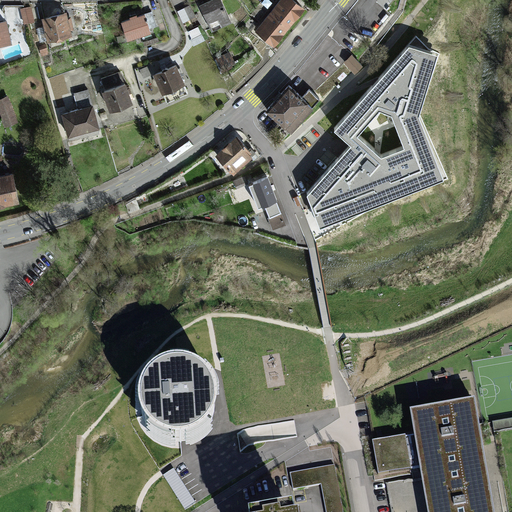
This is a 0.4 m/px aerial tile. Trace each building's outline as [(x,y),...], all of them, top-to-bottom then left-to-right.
[(212,0),(207,0),(191,7),(203,34),(224,25),(212,0)] [(297,10),(283,0),(270,0),(246,33),(268,49),(297,10)] [(40,17),(43,39),(63,36),(60,14),(40,17)] [(142,14),(112,22),(117,42),(147,34),(142,14)] [(347,38),(335,26),(329,33),(341,44),(347,38)] [(350,139),(324,168),(305,188),(318,222),(444,171),(419,109),(439,47),(409,36),(332,120),(350,139)] [(348,58),(342,65),(353,74),(359,67),(348,58)] [(178,94),(165,65),(145,74),(158,103),(178,94)] [(319,97),(308,86),(302,95),(287,82),(264,107),(292,129),(319,97)] [(115,84),(96,88),(102,112),(120,108),(115,84)] [(72,105),(52,110),(58,139),(90,131),(84,107),(88,106),(85,90),(71,93),(72,105)] [(8,94),(0,96),(0,113),(4,124),(17,119),(8,94)] [(253,151),(237,134),(218,151),(234,169),(253,151)] [(0,201),(18,198),(12,168),(0,170),(0,201)] [(268,175),(248,183),(257,207),(264,204),(274,229),(287,224),(268,175)] [(135,385),(132,401),(138,401),(140,412),(144,422),(146,424),(140,428),(150,438),(163,444),(177,446),(192,444),(204,437),(214,427),(208,425),(214,414),(216,407),(217,397),(216,393),(221,392),(219,385),(211,371),(199,362),(197,361),(195,366),(187,363),(189,358),(185,357),(169,357),(154,362),(157,367),(150,372),(148,368),(143,372),(135,385)] [(490,511),(474,401),(410,411),(414,436),(373,443),(378,474),(418,467),(425,511),(490,511)] [(339,511),(332,466),(290,472),(292,488),(319,484),(323,511),(339,511)]
